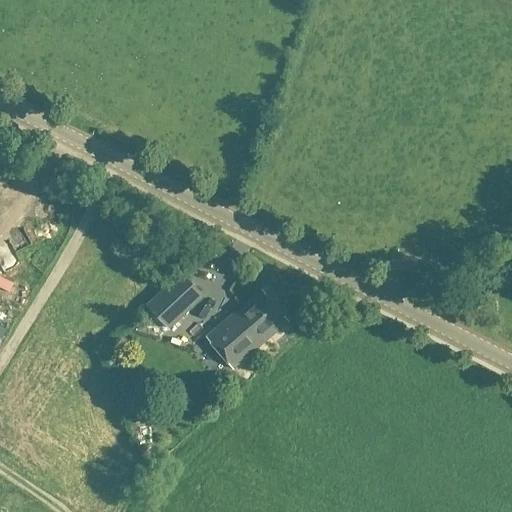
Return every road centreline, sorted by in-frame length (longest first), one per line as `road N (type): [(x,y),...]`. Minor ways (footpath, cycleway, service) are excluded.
road 1 (tertiary): [(511,364),(0,103)]
road 2 (track): [(217,215),(84,346),(129,467),(113,511)]
